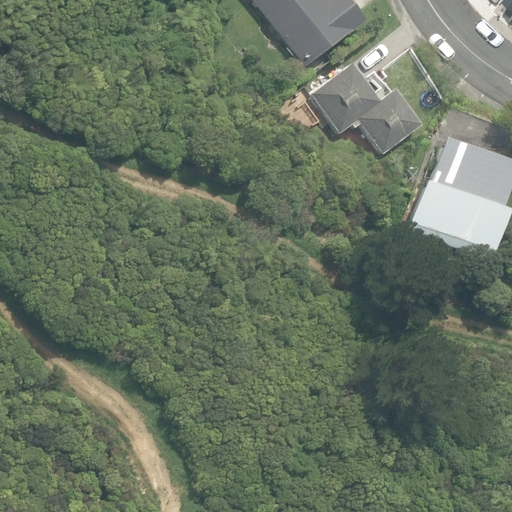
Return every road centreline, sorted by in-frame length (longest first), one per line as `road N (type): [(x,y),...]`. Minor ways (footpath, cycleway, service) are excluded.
road 1 (track): [(0,121),(105,170),(196,197),(385,301),(511,335)]
road 2 (track): [(171,511),(152,452),(0,306)]
